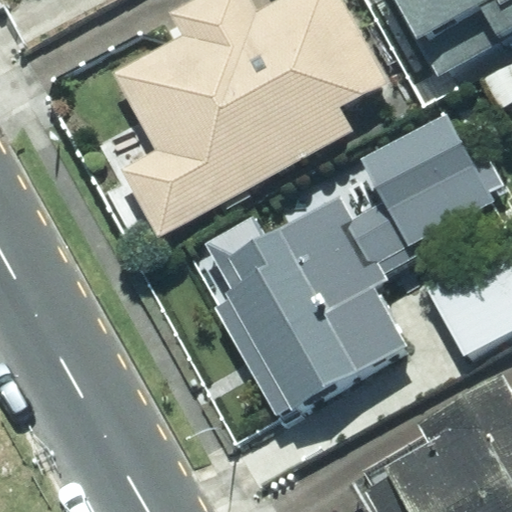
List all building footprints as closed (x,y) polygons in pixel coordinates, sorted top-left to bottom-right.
[(150,256),(346,143),(336,126),(390,95),(335,0),(312,0),(265,27),(249,0),(230,0),(173,33),(180,45),(114,83),(159,163),(112,190),(150,256)] [(511,0),(378,0),(439,103),(511,60),(511,0)] [(264,212),(200,247),(292,414),(420,344),(385,281),(413,266),(405,252),(511,193),(511,183),(470,107),(374,160),(393,193),(360,211),(348,189),(274,230),(264,212)] [(511,333),(511,232),(435,276),(479,352),(511,333)] [(511,511),(511,427),(499,402),(413,447),(426,470),(355,507),(357,511),(511,511)]
